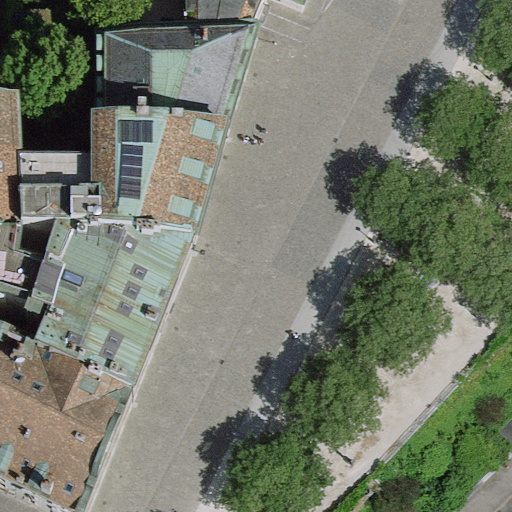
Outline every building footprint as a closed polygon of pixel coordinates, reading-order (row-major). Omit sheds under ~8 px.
[(10,0),(16,52),(100,46),(94,0),(10,0)] [(266,0),(187,0),(188,39),(254,36),(267,0),(266,0)] [(266,0),(267,0),(305,17),(312,0),(266,0)] [(245,87),(260,36),(254,36),(188,39),(100,46),(101,140),(228,138),(245,87)] [(221,163),(228,138),(101,140),(101,180),(19,180),(20,122),(0,123),(0,252),(45,253),(61,253),(196,253),(221,163)] [(163,339),(196,253),(61,253),(51,292),(35,286),(45,253),(0,252),(0,317),(33,321),(56,333),(41,362),(136,404),(163,339)] [(0,345),(0,489),(15,497),(46,511),(92,511),(136,404),(41,362),(0,345)]
